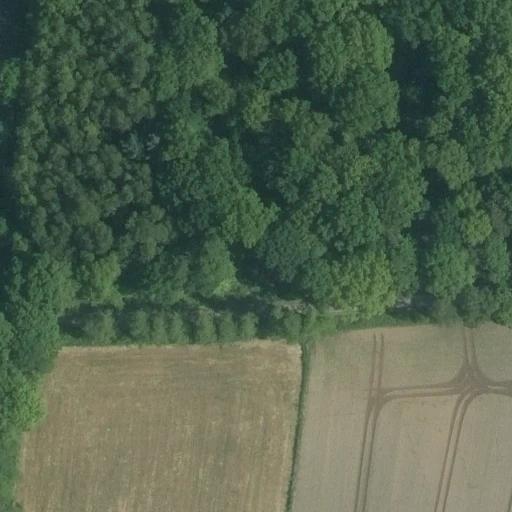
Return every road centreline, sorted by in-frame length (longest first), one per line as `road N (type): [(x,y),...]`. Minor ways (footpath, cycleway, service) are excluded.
road 1 (unclassified): [(511,292),(198,316),(0,318)]
road 2 (track): [(45,0),(7,318),(11,372),(0,473)]
